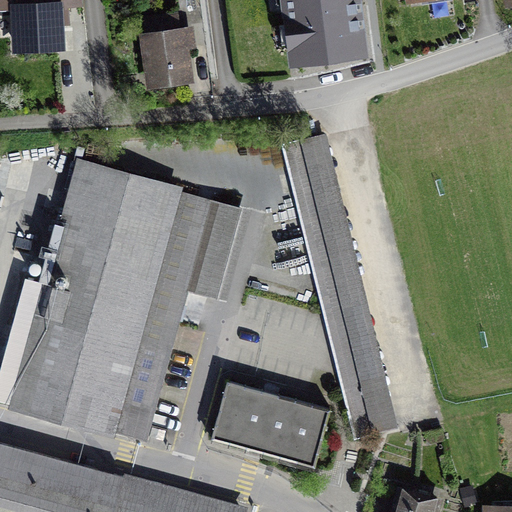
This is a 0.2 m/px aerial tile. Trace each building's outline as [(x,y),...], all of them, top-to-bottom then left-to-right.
[(80,0),(0,0),(0,15),(10,14),(14,63),(67,59),(63,9),(81,8),(80,0)] [(363,54),(355,0),(286,0),(295,64),(363,54)] [(403,0),(405,8),(461,0),(403,0)] [(511,0),(502,0),(505,16),(511,15),(511,0)] [(185,34),(137,41),(145,95),(193,88),(185,34)] [(324,135),(282,146),(358,437),(401,426),(324,135)] [(225,302),(250,216),(81,166),(11,403),(142,441),(186,291),(225,302)] [(312,467),(327,416),(227,387),(212,437),(312,467)] [(113,511),(124,476),(0,441),(0,511),(113,511)] [(124,476),(113,511),(246,511),(247,510),(124,476)] [(398,511),(436,511),(439,505),(403,495),(398,511)]
